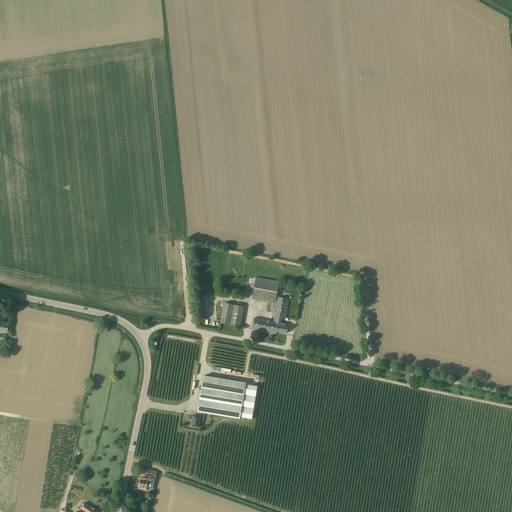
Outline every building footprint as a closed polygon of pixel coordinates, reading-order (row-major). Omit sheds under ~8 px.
[(276,300),(278,300),(274,322),(254,318),(252,329),(277,334),(277,332),(287,334),(288,325),(280,323),(281,319),(285,320),(289,299),(280,297),(281,294),(277,293),(279,281),(256,277),(252,298),(275,303),(276,300)] [(225,303),(221,323),(239,327),(243,306),(225,303)] [(9,323),(4,322),(6,312),(0,311),(0,333),(7,334),(9,323)] [(246,383),(204,376),(198,412),(199,412),(198,416),(193,415),(191,427),(199,428),(200,421),(203,421),(205,413),(240,419),(240,417),(252,419),(257,387),(245,385),(246,383)] [(139,487),(147,488),(148,484),(154,485),(155,481),(140,478),(139,487)] [(85,502),(80,510),(82,511),(97,511),(98,511),(85,502)]
